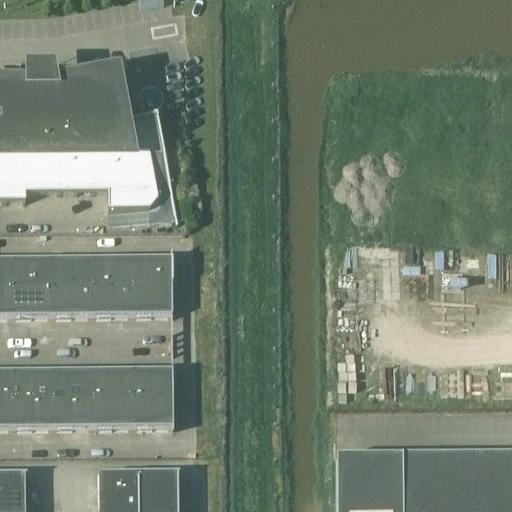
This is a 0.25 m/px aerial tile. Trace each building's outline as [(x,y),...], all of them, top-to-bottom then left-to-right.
[(176,229),(156,119),(121,125),(115,91),(53,92),(52,88),(51,88),(51,92),(0,92),(0,206),(24,207),(24,198),(107,198),(107,215),(148,215),(156,205),(169,202),(175,229),(176,229)] [(130,292),(170,292),(170,263),(130,264),(130,292)] [(0,293),(10,294),(10,265),(0,264),(0,293)] [(10,294),(50,293),(50,264),(10,265),(10,294)] [(50,293),(90,293),(90,264),(50,264),(50,293)] [(90,293),(130,292),(130,264),(90,264),(90,293)] [(90,293),(90,322),(130,321),(130,292),(90,293)] [(170,292),(130,292),(130,321),(171,321),(170,292)] [(0,322),(10,322),(10,294),(0,293),(0,322)] [(50,293),(10,294),(10,322),(50,322),(50,293)] [(50,293),(50,322),(90,322),(90,293),(50,293)] [(90,376),(91,404),(131,404),(130,375),(90,376)] [(130,375),(131,404),(171,404),(171,375),(130,375)] [(0,405),(11,405),(11,376),(0,376),(0,405)] [(11,376),(11,405),(51,405),(51,376),(11,376)] [(51,376),(51,405),(91,404),(90,376),(51,376)] [(91,404),(51,405),(51,434),(91,433),(91,404)] [(131,404),(91,404),(91,433),(131,433),(131,404)] [(171,404),(131,404),(131,433),(172,433),(171,404)] [(11,405),(0,405),(0,434),(11,434),(11,405)] [(51,405),(11,405),(11,434),(51,434),(51,405)] [(511,511),(511,460),(335,462),(335,511),(511,511)] [(137,478),(137,511),(177,511),(177,479),(178,479),(178,477),(137,478)] [(137,511),(137,478),(97,478),(97,511),(137,511)] [(0,511),(24,511),(24,480),(26,480),(26,479),(0,479),(0,511)]
